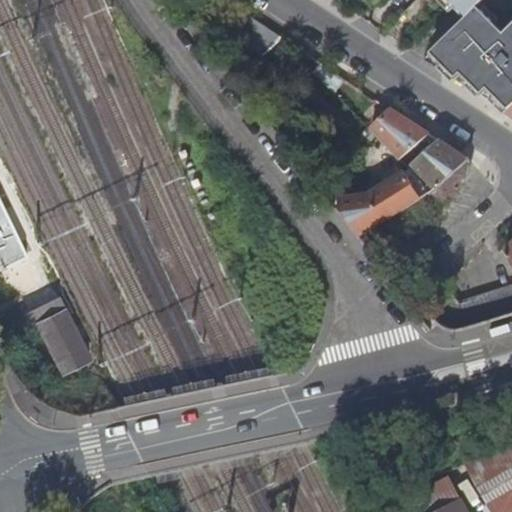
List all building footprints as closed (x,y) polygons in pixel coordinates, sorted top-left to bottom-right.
[(452,0),(441,0),(452,12),(457,5),(452,0)] [(452,0),(457,5),(469,17),(481,5),(486,0),(452,0)] [(233,5),(225,16),(265,58),(280,35),(233,5)] [(477,94),(508,113),(511,109),(511,26),(506,32),(481,5),(469,17),(425,58),(457,79),(460,76),(466,82),(477,94)] [(288,40),(281,49),(298,66),(308,53),(288,40)] [(393,110),(373,129),(401,160),(433,135),(393,110)] [(443,142),(416,166),(433,185),(427,189),(431,193),(469,160),(443,142)] [(431,193),(383,223),(407,254),(425,237),(441,217),(455,199),(465,185),(469,176),(471,171),(471,166),(470,162),(469,160),(431,193)] [(427,189),(413,170),(371,196),(339,204),(338,212),(360,237),(370,231),(376,228),(383,223),(431,193),(427,189)] [(376,228),(370,231),(374,238),(380,235),(376,228)] [(16,297),(32,289),(24,269),(7,278),(16,297)] [(425,305),(424,306),(440,327),(444,330),(449,333),(457,333),(511,316),(511,286),(459,304),(445,286),(425,305)] [(83,362),(52,301),(20,317),(26,329),(30,327),(55,376),(83,362)] [(34,353),(29,342),(19,347),(25,358),(34,353)] [(511,511),(511,439),(468,464),(494,511),(511,511)] [(469,511),(451,479),(405,504),(409,511),(469,511)]
